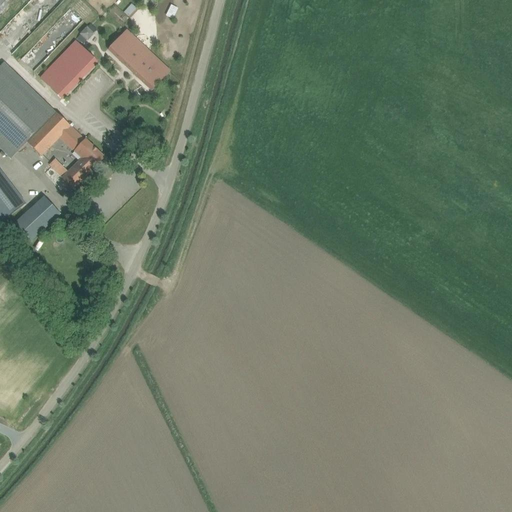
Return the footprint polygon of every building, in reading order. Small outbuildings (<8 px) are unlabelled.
[(129,16),(137,8),(132,3),(124,12),(129,16)] [(174,18),(178,6),(171,4),(167,16),(174,18)] [(81,35),(78,39),(81,42),(84,44),(87,41),(88,42),(95,34),(94,33),(97,30),(91,24),(88,27),(80,35),(81,35)] [(113,53),(148,87),(166,68),(131,35),(113,53)] [(46,74),(41,79),(62,99),(63,98),(96,64),(75,43),(46,74)] [(0,131),(20,149),(27,143),(42,157),(59,139),(72,126),(56,112),(55,113),(4,64),(0,68),(0,131)] [(76,151),(75,152),(81,159),(68,172),(62,178),(74,189),(105,158),(98,151),(72,126),(59,139),(72,151),(75,149),(76,151)] [(0,166),(0,216),(23,200),(0,166)] [(61,215),(44,197),(15,224),(32,242),(61,215)]
